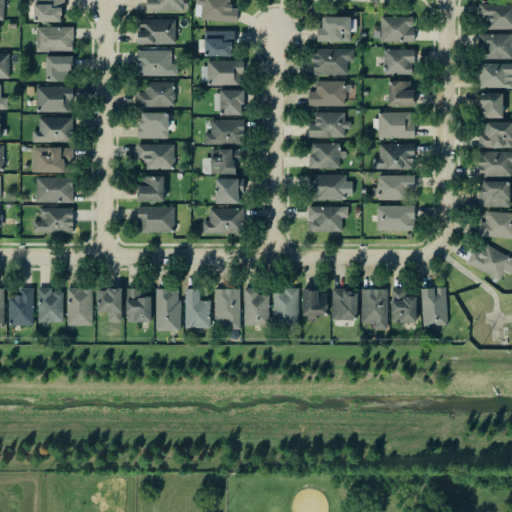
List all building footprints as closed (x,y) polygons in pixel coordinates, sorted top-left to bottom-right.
[(34,0),(34,22),(63,23),(63,0),(34,0)] [(146,0),(147,13),(186,12),(185,0),(146,0)] [(202,22),(238,23),(238,9),(231,9),(231,0),(196,0),(197,6),(202,6),(202,22)] [(487,30),(511,30),(511,4),(479,4),(479,21),(488,21),(487,30)] [(318,42),(351,43),(351,17),(322,17),(322,28),(318,28),(318,42)] [(415,42),(415,18),(380,18),(381,43),(415,42)] [(176,21),(138,20),(138,45),(175,46),(176,21)] [(37,28),(37,53),(73,52),(73,28),(37,28)] [(234,57),(233,32),(205,32),(205,57),(234,57)] [(511,34),(481,35),(482,60),(511,59),(511,34)] [(354,50),(314,50),(314,76),(347,76),(347,62),(354,63),(354,50)] [(414,51),(385,50),(385,75),(414,76),(414,51)] [(138,51),(137,77),(178,77),(178,65),(172,65),(172,51),(138,51)] [(10,55),(0,54),(0,80),(10,80),(10,55)] [(46,57),(47,82),(71,82),(71,57),(46,57)] [(243,63),(202,62),(201,86),(242,86),(243,63)] [(511,64),(481,64),(480,89),(511,89),(511,64)] [(309,93),(309,107),(346,108),(346,93),(351,93),(352,83),(316,82),(316,93),(309,93)] [(389,106),(415,107),(415,90),(411,90),(411,82),(389,82),(389,106)] [(175,108),(175,83),(145,83),(145,94),(138,94),(138,108),(175,108)] [(72,88),(37,87),(37,113),(72,113),(72,88)] [(243,90),(220,91),(221,116),(244,115),(243,90)] [(504,94),(481,94),(481,119),(503,119),(504,94)] [(168,140),(169,114),(139,113),(138,139),(168,140)] [(345,113),(316,113),(316,124),(309,124),(309,139),(345,139),(345,130),(351,130),(351,122),(345,122),(345,113)] [(378,139),(414,139),(414,114),(379,113),(378,139)] [(33,143),(73,143),(73,118),(39,119),(40,132),(33,132),(33,143)] [(245,121),(211,120),(211,134),(205,134),(205,145),(244,146),(245,121)] [(511,123),(487,123),(487,131),(480,131),(479,149),(511,149),(511,123)] [(340,170),(340,159),(347,159),(347,153),(340,152),(340,145),(311,144),(310,169),(340,170)] [(145,170),(174,171),(175,145),(138,145),(137,158),(145,158),(145,170)] [(414,145),(379,145),(380,159),(374,159),(374,171),(415,170),(414,145)] [(32,173),(65,173),(65,163),(74,163),(74,148),(32,148),(32,173)] [(236,161),(244,161),(244,149),(211,150),(211,159),(205,159),(205,175),(236,174),(236,161)] [(511,177),(511,152),(479,153),(480,178),(511,177)] [(347,176),(312,176),(312,201),(346,201),(347,176)] [(415,177),(378,176),(378,201),(407,202),(407,191),(415,191),(415,177)] [(164,177),(145,177),(145,187),(138,186),(138,202),(164,202),(164,177)] [(37,203),(73,204),(73,179),(37,178),(37,203)] [(215,204),(239,205),(239,193),(243,193),(244,180),(216,179),(215,204)] [(510,208),(511,182),(481,182),(481,208),(510,208)] [(343,219),(348,219),(349,208),(309,207),(309,222),(312,222),(312,232),(342,233),(343,219)] [(415,207),(378,207),(377,232),(415,232),(415,207)] [(73,234),(73,209),(40,208),(40,222),(33,222),(33,234),(73,234)] [(175,208),(138,208),(138,224),(142,224),(142,233),(175,234),(175,208)] [(243,209),(209,209),(210,222),(203,222),(204,234),(243,234),(243,209)] [(479,238),(511,239),(511,213),(486,213),(486,223),(479,223),(479,238)] [(511,275),(511,274),(511,258),(488,247),(485,255),(474,250),(467,265),(500,281),(505,272),(511,275)] [(422,289),(423,327),(448,326),(446,288),(422,289)] [(8,298),(9,326),(34,326),(33,289),(19,289),(20,297),(8,298)] [(68,327),(93,327),(93,290),(68,289),(68,327)] [(157,332),(181,332),(180,289),(156,290),(157,332)] [(64,323),(63,290),(38,290),(38,323),(64,323)] [(97,290),(98,314),(107,314),(108,324),(122,324),(122,290),(97,290)] [(151,298),(141,298),(141,290),(126,290),(127,323),(152,323),(151,298)] [(210,330),(211,302),(200,302),(200,290),(186,290),(185,329),(210,330)] [(241,290),(215,290),(215,330),(240,330),(241,290)] [(244,327),(270,327),(270,290),(244,290),(244,327)] [(300,290),(284,290),(284,294),(274,294),(273,325),(299,325),(300,290)] [(387,290),(363,290),(363,324),(376,324),(376,331),(388,331),(387,290)] [(417,323),(417,298),(406,298),(406,290),(392,290),(392,323),(417,323)] [(358,292),(333,291),(332,321),(358,321),(358,292)] [(303,319),(317,319),(317,316),(328,316),(328,292),(303,292),(303,319)]
